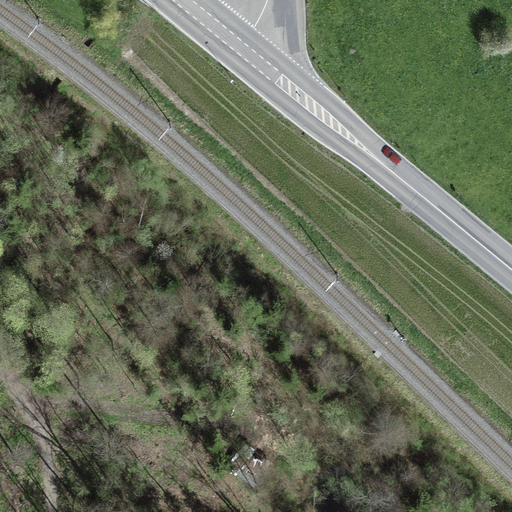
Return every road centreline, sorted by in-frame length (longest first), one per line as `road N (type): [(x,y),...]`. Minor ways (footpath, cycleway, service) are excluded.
road 1 (primary): [(245,51),(511,276)]
road 2 (track): [(0,377),(21,393),(51,511)]
